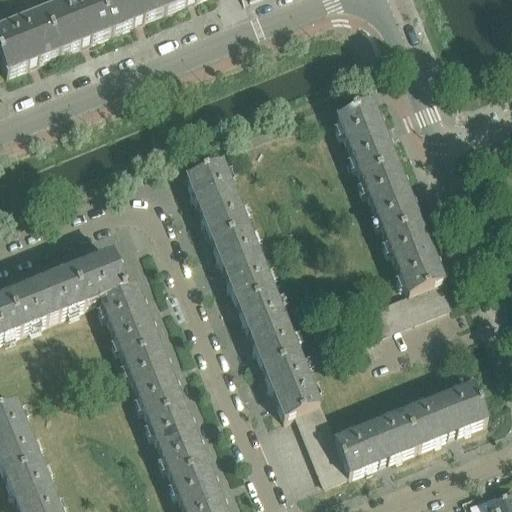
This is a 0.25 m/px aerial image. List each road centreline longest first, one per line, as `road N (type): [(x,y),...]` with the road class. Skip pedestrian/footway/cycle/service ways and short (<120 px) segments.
road 1 (residential): [(0,266),(119,219),(139,218),(155,230),(270,511)]
road 2 (tertiary): [(0,134),(336,0)]
road 3 (tertiary): [(511,322),(437,150)]
road 4 (tertiary): [(437,150),(379,0)]
road 5 (residential): [(376,511),(511,458)]
